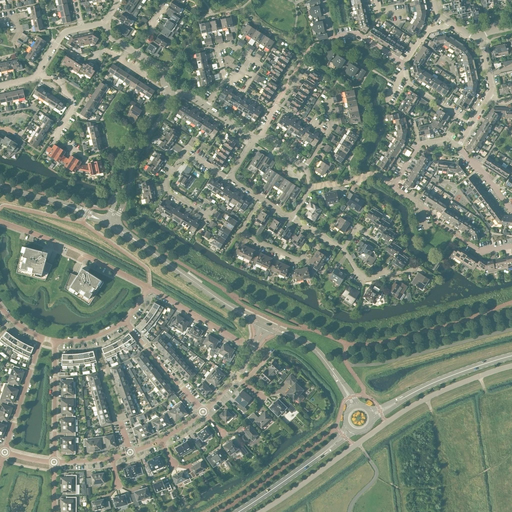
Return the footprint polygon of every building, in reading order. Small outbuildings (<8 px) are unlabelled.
[(144,4),(141,3),(136,0),(130,0),(130,1),(128,0),(129,0),(127,3),(137,9),(139,5),(142,7),(144,4)] [(466,6),(465,2),(464,2),(461,0),(450,0),(451,3),(452,2),(453,5),(452,5),(453,9),(456,9),(456,8),(466,6)] [(167,11),(179,18),(180,16),(178,14),(182,7),(173,2),(172,2),(168,8),(169,8),(167,11)] [(140,11),(137,9),(127,3),(128,4),(126,7),(125,6),(124,6),(125,6),(123,9),(126,11),(133,15),(135,12),(138,13),(140,11)] [(309,13),(320,11),(319,6),(318,6),(318,5),(319,5),(320,4),(310,6),(310,8),(309,11),(309,13)] [(470,7),(470,6),(470,5),(466,6),(456,8),(456,9),(457,13),(458,13),(458,15),(457,15),(458,18),(461,17),(461,19),(464,18),(465,18),(466,18),(466,17),(467,17),(467,18),(467,17),(468,17),(468,15),(471,14),(470,7)] [(31,14),(41,12),(40,10),(39,8),(38,6),(30,7),(31,14)] [(471,14),(472,17),(473,16),(474,20),(477,19),(476,18),(479,18),(482,18),(482,15),(483,15),(482,11),(482,10),(482,9),(481,9),(481,8),(478,8),(475,6),(474,6),(470,6),(470,7),(471,14)] [(416,16),(425,17),(425,13),(427,13),(427,9),(416,12),(417,14),(416,16)] [(137,18),(133,15),(126,11),(124,13),(123,12),(123,13),(121,16),(122,17),(120,19),(119,19),(126,24),(126,23),(129,25),(133,19),(135,20),(137,18)] [(182,20),(179,18),(167,11),(165,14),(172,18),(170,21),(169,21),(178,27),(180,28),(182,26),(180,24),(182,20)] [(320,11),(309,13),(310,15),(312,17),(313,20),(325,18),(324,17),(324,16),(320,17),(320,16),(321,16),(320,11)] [(424,22),(425,17),(416,16),(416,18),(414,20),(424,26),(425,23),(424,22)] [(169,21),(170,21),(163,17),(161,20),(168,24),(166,27),(174,33),(177,35),(178,32),(176,31),(178,27),(169,21)] [(323,26),(323,24),(322,22),(321,22),(321,21),(323,20),(324,20),(325,19),(325,18),(313,20),(313,24),(312,27),(313,29),(323,26)] [(421,30),(424,26),(414,20),(412,24),(421,30)] [(123,26),(119,33),(131,40),(133,38),(130,36),(135,29),(129,25),(126,23),(126,24),(124,26),(123,26)] [(160,33),(161,34),(161,33),(172,41),(174,38),(172,37),(174,33),(166,27),(161,24),(159,23),(157,26),(162,29),(160,33)] [(246,35),(251,27),(249,25),(249,24),(247,23),(245,27),(243,26),(242,26),(241,28),(241,29),(243,30),(241,32),(246,35)] [(43,24),(34,26),(35,32),(44,30),(43,27),(44,25),(43,24)] [(369,24),(358,27),(359,28),(360,28),(360,30),(365,33),(370,26),(369,24)] [(418,35),(421,30),(412,24),(407,32),(412,35),(414,33),(418,35)] [(316,35),(326,33),(325,32),(324,32),(323,31),(324,31),(323,26),(313,29),(313,31),(315,33),(316,35)] [(373,38),(378,30),(374,28),(375,27),(374,26),(368,35),(373,38)] [(250,38),(256,29),(255,28),(254,29),(251,27),(246,35),(250,38)] [(255,41),(260,33),(258,31),(258,30),(256,29),(250,38),(255,41)] [(377,41),(383,32),(382,31),(381,32),(378,30),(373,38),(377,41)] [(91,33),(87,34),(90,44),(94,43),(95,44),(100,36),(94,32),(91,33)] [(382,44),(387,36),(383,34),(384,33),(383,32),(377,41),(382,44)] [(155,42),(155,43),(161,47),(164,48),(168,42),(170,44),(172,41),(161,33),(161,34),(160,33),(161,34),(159,37),(158,36),(154,42),(155,42)] [(260,44),(266,35),(264,34),(263,35),(260,33),(255,41),(260,44)] [(78,36),(80,46),(90,44),(87,34),(78,36)] [(445,45),(450,36),(448,35),(447,37),(446,36),(445,34),(443,35),(443,36),(440,36),(441,44),(443,43),(445,44),(445,45)] [(264,47),(270,39),(267,37),(267,36),(266,35),(260,44),(264,47)] [(78,36),(72,37),(67,44),(75,49),(75,48),(80,46),(78,36)] [(386,47),(392,38),(391,37),(390,38),(387,36),(382,44),(386,47)] [(440,44),(441,44),(440,36),(436,37),(436,36),(434,37),(434,39),(434,40),(432,38),(430,41),(438,46),(440,44)] [(449,48),(455,39),(450,36),(445,45),(445,44),(444,45),(449,48)] [(35,42),(43,48),(44,46),(44,44),(46,42),(39,37),(35,42)] [(391,50),(396,42),(392,40),(393,39),(392,38),(386,47),(391,50)] [(270,39),(264,47),(269,50),(275,41),(273,40),(272,41),(270,39)] [(453,51),(459,42),(455,39),(449,48),(453,51)] [(161,47),(155,43),(155,42),(154,42),(153,41),(151,44),(150,43),(146,50),(158,58),(159,55),(157,54),(161,47)] [(439,46),(438,46),(430,41),(427,46),(436,51),(439,46)] [(42,49),(43,48),(35,42),(32,48),(39,52),(40,50),(42,49)] [(395,53),(401,44),(400,43),(399,44),(396,42),(391,50),(395,53)] [(458,54),(464,45),(459,42),(453,51),(458,54)] [(400,56),(405,48),(402,46),(402,45),(401,44),(395,53),(400,56)] [(509,47),(507,47),(506,44),(499,46),(501,55),(511,53),(510,51),(509,47)] [(427,56),(430,51),(421,45),(418,50),(427,56)] [(461,57),(468,53),(465,49),(467,47),(464,45),(458,54),(460,56),(461,57)] [(495,57),(501,55),(499,46),(492,47),(493,50),(491,51),(493,60),(496,60),(495,57)] [(38,54),(39,52),(32,48),(28,53),(36,58),(37,57),(38,54)] [(335,52),(331,49),(330,52),(328,51),(329,50),(329,49),(328,48),(325,53),(328,55),(327,57),(328,60),(330,61),(336,53),(335,53),(335,52)] [(282,54),(291,60),(292,58),(291,58),(293,54),(285,49),(282,54)] [(424,60),(427,56),(418,50),(416,54),(424,60)] [(36,59),(36,58),(28,53),(25,58),(32,63),(34,61),(36,59)] [(335,67),(341,58),(336,55),(336,54),(336,53),(330,61),(332,63),(333,66),(335,67)] [(463,61),(473,59),(473,56),(470,56),(468,53),(461,57),(462,59),(463,61)] [(70,68),(75,60),(72,57),(67,54),(62,62),(65,63),(64,64),(70,68)] [(290,61),(291,60),(282,54),(279,58),(287,63),(289,60),(290,61)] [(421,65),(424,60),(416,54),(413,59),(421,64),(421,65)] [(198,65),(207,63),(206,60),(207,60),(210,59),(210,57),(197,60),(198,65)] [(285,67),(287,63),(279,58),(276,63),(285,69),(286,67),(285,67)] [(341,58),(335,67),(337,68),(340,68),(342,70),(350,59),(349,58),(348,58),(345,62),(344,61),(345,60),(341,58)] [(348,75),(354,66),(350,64),(349,64),(351,60),(350,59),(342,70),(345,71),(346,74),(348,75)] [(411,64),(411,66),(412,66),(413,70),(420,68),(421,68),(421,66),(421,65),(421,64),(413,59),(411,61),(413,63),(412,63),(411,64)] [(12,61),(13,69),(23,67),(20,61),(18,62),(18,60),(12,61)] [(85,62),(85,61),(83,64),(78,61),(75,60),(70,68),(75,71),(76,70),(78,72),(77,73),(78,73),(79,71),(83,64),(85,62)] [(85,74),(92,63),(89,61),(87,63),(85,62),(83,64),(79,71),(78,73),(80,74),(85,74)] [(92,63),(85,74),(90,78),(96,69),(93,67),(95,65),(92,63)] [(284,70),(285,69),(276,63),(273,67),(281,72),(283,69),(284,70)] [(113,75),(118,68),(113,64),(108,71),(113,75)] [(355,78),(361,69),(360,69),(359,69),(359,70),(358,70),(358,69),(354,66),(348,75),(350,76),(353,76),(355,78)] [(200,76),(209,74),(209,71),(213,70),(212,67),(199,70),(200,76)] [(279,76),(281,72),(273,67),(270,72),(280,78),(280,76),(279,76)] [(118,78),(123,71),(118,68),(113,75),(118,78)] [(421,68),(420,68),(413,70),(413,73),(413,75),(415,75),(416,76),(415,77),(417,79),(422,71),(423,70),(422,69),(421,68)] [(361,69),(355,78),(357,79),(361,79),(366,72),(361,69)] [(422,82),(427,73),(423,70),(422,71),(417,79),(422,82)] [(124,81),(128,74),(123,71),(118,78),(124,81)] [(305,73),(317,81),(320,76),(311,71),(309,74),(308,74),(309,73),(306,71),(305,73)] [(279,79),(280,78),(270,72),(267,76),(275,82),(277,78),(279,79)] [(314,85),(317,81),(305,73),(303,75),(306,77),(307,76),(308,77),(306,80),(314,85)] [(426,85),(432,76),(427,73),(422,82),(426,85)] [(129,85),(134,78),(128,74),(124,81),(129,85)] [(431,88),(436,79),(432,76),(426,85),(431,88)] [(134,88),(139,81),(134,78),(129,85),(134,88)] [(212,81),(215,80),(214,78),(199,81),(200,87),(202,86),(212,84),(211,82),(212,82),(212,81)] [(435,91),(441,82),(436,79),(431,88),(435,91)] [(266,85),(276,91),(278,89),(276,88),(278,85),(270,80),(269,82),(268,82),(266,84),(266,85)] [(311,90),(314,85),(306,80),(303,83),(303,82),(300,80),(299,82),(311,90)] [(467,87),(476,88),(476,84),(479,83),(478,80),(467,82),(468,85),(467,87)] [(139,92),(144,85),(139,81),(134,88),(139,92)] [(97,88),(104,92),(108,87),(101,82),(97,88)] [(308,94),(311,90),(299,82),(298,84),(300,86),(301,85),(302,86),(300,89),(308,94)] [(440,94),(446,85),(441,82),(435,91),(440,94)] [(500,95),(509,93),(507,84),(501,85),(502,88),(499,89),(500,95)] [(145,95),(149,88),(144,85),(139,92),(145,95)] [(275,93),(276,91),(266,85),(267,85),(264,90),(272,95),(274,92),(275,93)] [(446,85),(440,94),(444,97),(450,88),(446,85)] [(39,97),(44,90),(38,87),(33,94),(39,97)] [(224,100),(231,89),(229,87),(227,90),(226,90),(225,89),(219,97),(224,100)] [(476,88),(467,87),(466,87),(465,87),(464,88),(464,89),(464,90),(466,91),(475,97),(477,94),(475,93),(476,88)] [(101,98),(104,92),(97,88),(94,93),(101,98)] [(149,88),(145,95),(150,98),(155,91),(149,88)] [(228,103),(234,95),(232,94),(232,93),(231,93),(233,90),(231,89),(224,100),(228,103)] [(305,99),(308,94),(300,89),(298,92),(297,92),(297,91),(294,89),(293,91),(305,99)] [(44,101),(49,94),(44,90),(39,97),(44,101)] [(271,97),(272,95),(264,90),(261,94),(270,100),(272,98),(271,97)] [(302,104),(305,99),(293,91),(292,93),(295,95),(295,94),(296,95),(294,98),(302,104)] [(398,110),(407,115),(417,100),(427,107),(429,103),(410,91),(398,110)] [(475,97),(466,91),(463,95),(472,101),(475,97)] [(98,103),(101,98),(94,93),(90,98),(98,103)] [(233,106),(240,94),(238,93),(236,96),(235,96),(234,95),(228,103),(233,106)] [(49,104),(54,97),(49,94),(44,101),(49,104)] [(243,101),(241,100),(241,99),(240,99),(242,96),(240,94),(233,106),(237,109),(243,101)] [(269,102),(270,100),(261,94),(258,99),(266,104),(268,101),(269,102)] [(469,106),(472,101),(463,95),(460,100),(469,106)] [(55,108),(59,100),(54,97),(49,104),(55,108)] [(242,112),(247,104),(245,102),(247,99),(245,97),(243,101),(237,109),(242,112)] [(94,108),(98,103),(90,98),(87,104),(94,108)] [(299,108),(302,104),(294,98),(292,101),(291,101),(291,100),(288,98),(287,100),(299,108)] [(469,106),(460,100),(458,99),(455,103),(466,110),(469,106)] [(59,100),(55,108),(60,111),(59,112),(62,115),(66,108),(63,106),(65,104),(59,100)] [(296,113),(299,108),(287,100),(286,102),(289,104),(289,103),(290,104),(288,107),(296,113)] [(135,121),(142,111),(138,109),(140,107),(131,101),(130,104),(133,106),(127,115),(135,121)] [(246,115),(254,103),(252,102),(250,105),(249,105),(247,104),(242,112),(246,115)] [(256,110),(256,109),(254,108),(255,108),(254,108),(256,105),(254,103),(246,115),(251,118),(256,110)] [(91,113),(94,108),(87,104),(84,109),(91,113)] [(187,109),(189,106),(187,104),(185,107),(184,107),(182,106),(177,114),(182,117),(187,109)] [(256,110),(251,118),(256,121),(261,113),(259,111),(261,108),(258,106),(256,109),(256,110)] [(185,122),(194,108),(192,107),(190,110),(189,110),(187,109),(182,117),(180,119),(185,122)] [(196,115),(194,114),(194,113),(196,110),(194,108),(185,122),(186,120),(191,123),(196,115)] [(87,119),(91,113),(84,109),(80,114),(87,119)] [(438,115),(447,121),(450,116),(446,114),(447,112),(442,109),(438,115)] [(495,113),(491,110),(488,115),(496,120),(497,121),(500,116),(495,113)] [(195,126),(201,118),(199,116),(198,116),(200,113),(198,111),(196,115),(191,123),(195,126)] [(288,118),(290,115),(288,113),(286,116),(285,116),(283,115),(278,123),(283,126),(288,118)] [(403,118),(402,116),(399,116),(400,117),(399,118),(398,113),(387,116),(389,122),(395,120),(403,118)] [(43,122),(50,127),(53,121),(44,115),(41,121),(43,122)] [(444,126),(447,121),(438,115),(435,120),(444,126)] [(493,123),(496,120),(488,115),(485,120),(494,125),(494,124),(493,123)] [(200,129),(207,117),(205,116),(203,119),(202,119),(201,118),(195,126),(200,129)] [(287,129),(294,118),(292,116),(290,119),(288,118),(283,126),(287,129)] [(204,131),(210,123),(208,122),(207,122),(209,119),(207,117),(200,129),(204,131)] [(297,124),(295,123),(295,122),(294,122),(296,119),(294,118),(287,129),(286,130),(286,132),(287,133),(288,134),(290,134),(291,133),(297,124)] [(296,135),(301,127),(300,126),(300,125),(299,125),(301,122),(299,120),(297,124),(291,133),(292,132),(296,135)] [(442,129),(444,126),(435,120),(433,122),(432,123),(436,130),(440,127),(442,129)] [(493,126),(494,125),(485,120),(482,124),(490,129),(492,126),(493,126)] [(47,132),(50,127),(43,122),(39,127),(47,132)] [(209,134),(216,123),(214,122),(212,125),(212,124),(211,125),(210,123),(204,131),(209,134)] [(89,127),(90,133),(100,131),(99,130),(98,128),(97,125),(95,126),(95,123),(86,123),(87,128),(89,127)] [(216,123),(209,134),(214,138),(215,136),(216,135),(215,135),(219,130),(217,128),(216,127),(218,124),(216,123)] [(433,132),(436,130),(432,123),(430,124),(428,125),(430,135),(433,134),(433,132)] [(488,133),(490,129),(482,124),(479,129),(488,134),(489,133),(488,133)] [(299,140),(308,126),(306,125),(304,128),(303,128),(301,127),(296,135),(295,137),(299,140)] [(305,141),(310,133),(309,131),(308,131),(310,128),(308,126),(299,140),(301,138),(305,141)] [(43,137),(47,132),(39,127),(36,132),(43,137)] [(163,136),(174,143),(176,140),(174,139),(176,137),(177,137),(178,134),(175,132),(176,131),(173,129),(172,129),(169,127),(165,132),(167,133),(165,137),(163,135),(163,136)] [(397,135),(405,136),(406,132),(408,132),(407,128),(397,131),(397,133),(397,135)] [(487,136),(488,134),(479,129),(476,133),(484,138),(486,135),(487,136)] [(310,144),(317,132),(315,131),(313,134),(312,134),(310,133),(305,141),(310,144)] [(347,136),(355,141),(357,138),(358,139),(359,137),(350,131),(347,136)] [(40,142),(43,137),(36,132),(33,138),(40,142)] [(317,132),(310,144),(314,147),(320,139),(317,137),(318,137),(317,137),(319,134),(317,132)] [(482,142),(484,138),(476,133),(473,138),(482,143),(483,142),(482,142)] [(405,141),(405,136),(397,135),(397,137),(395,139),(404,145),(406,142),(405,141)] [(6,149),(11,140),(10,139),(11,138),(11,137),(9,136),(8,136),(7,138),(5,136),(3,139),(1,143),(3,144),(3,145),(3,146),(4,146),(4,145),(7,147),(6,148),(5,149),(6,149)] [(172,146),(174,143),(163,136),(160,140),(161,142),(159,145),(161,147),(161,148),(164,150),(165,148),(168,150),(170,148),(169,147),(171,145),(172,146)] [(226,141),(238,149),(239,146),(236,145),(235,145),(237,141),(229,136),(226,141)] [(353,144),(355,141),(347,136),(344,140),(353,146),(354,144),(353,144)] [(36,148),(40,142),(33,138),(29,143),(36,148)] [(481,145),(482,143),(473,138),(470,142),(478,147),(480,144),(481,145)] [(401,149),(404,145),(395,139),(392,143),(401,149)] [(17,144),(15,143),(16,141),(14,140),(13,141),(11,140),(6,149),(6,150),(7,149),(6,148),(7,147),(10,149),(9,151),(12,153),(13,151),(15,152),(16,152),(18,149),(18,148),(16,147),(17,144)] [(352,148),(353,146),(344,140),(341,145),(349,150),(351,147),(352,148)] [(237,150),(238,149),(226,141),(223,145),(231,151),(233,148),(234,148),(234,149),(237,150)] [(475,152),(478,147),(470,142),(465,150),(470,153),(472,150),(475,152)] [(102,143),(93,145),(94,151),(102,150),(102,147),(102,145),(102,143)] [(399,154),(401,149),(392,143),(390,148),(399,154)] [(54,159),(60,149),(54,145),(52,149),(49,147),(45,153),(54,159)] [(229,154),(231,151),(223,145),(220,150),(232,158),(233,155),(230,154),(229,154)] [(347,153),(349,150),(341,145),(338,149),(347,155),(348,153),(347,153)] [(396,158),(399,154),(390,148),(387,153),(396,158)] [(62,164),(66,158),(63,156),(65,152),(60,149),(54,159),(62,164)] [(346,157),(347,155),(338,149),(335,154),(343,159),(345,156),(346,157)] [(231,159),(232,158),(220,150),(217,154),(225,160),(227,156),(228,157),(231,159)] [(150,161),(161,168),(163,165),(161,164),(163,161),(164,162),(165,159),(162,157),(163,156),(160,154),(159,154),(155,152),(152,157),(154,158),(152,162),(150,160),(150,161)] [(259,168),(265,158),(263,157),(264,156),(258,152),(256,155),(257,155),(254,160),(253,159),(250,164),(256,167),(259,168)] [(393,163),(396,158),(387,153),(384,157),(393,163)] [(427,165),(430,161),(427,159),(428,156),(423,153),(419,160),(427,165)] [(223,163),(225,160),(217,154),(214,159),(226,167),(227,165),(224,163),(223,163)] [(342,162),(343,159),(335,154),(332,158),(341,164),(343,162),(342,162)] [(70,169),(76,159),(71,156),(68,159),(66,158),(62,164),(70,169)] [(487,168),(492,160),(489,158),(489,157),(488,156),(482,165),(487,168)] [(270,170),(272,167),(273,164),(271,162),(272,161),(266,157),(265,158),(259,168),(261,170),(261,171),(265,174),(268,169),(270,170)] [(390,167),(393,163),(384,157),(381,162),(390,167)] [(83,174),(84,167),(79,166),(78,166),(79,165),(80,165),(81,162),(76,159),(70,169),(75,172),(83,174)] [(225,168),(226,167),(214,159),(211,164),(219,169),(221,165),(222,166),(222,167),(225,168)] [(379,160),(376,165),(378,166),(387,172),(390,167),(381,162),(379,160)] [(424,169),(427,165),(419,160),(416,165),(425,171),(426,170),(424,169)] [(459,166),(462,165),(459,160),(454,163),(453,173),(457,173),(459,177),(464,173),(462,170),(459,166)] [(491,171),(497,162),(496,161),(495,162),(492,160),(487,168),(491,171)] [(106,172),(105,165),(101,165),(100,161),(94,162),(96,174),(106,172)] [(159,171),(161,168),(150,161),(147,165),(148,167),(146,170),(148,172),(148,173),(151,175),(152,173),(155,175),(157,173),(156,172),(157,170),(159,171)] [(90,176),(96,174),(94,162),(88,164),(88,167),(89,167),(89,168),(88,168),(84,167),(83,174),(90,175),(90,176)] [(327,165),(322,162),(318,168),(318,167),(315,171),(322,176),(326,169),(330,172),(334,166),(329,162),(327,165)] [(496,174),(501,166),(498,164),(498,163),(497,162),(491,171),(496,174)] [(424,172),(425,171),(416,165),(413,169),(421,174),(423,171),(424,172)] [(500,177),(506,168),(505,167),(504,168),(501,166),(496,174),(500,177)] [(506,168),(500,177),(505,180),(510,172),(507,170),(507,169),(506,168)] [(274,172),(270,170),(268,169),(265,174),(262,178),(267,181),(268,180),(269,181),(268,183),(267,183),(263,188),(266,190),(275,175),(273,174),(274,172)] [(419,178),(421,174),(413,169),(410,174),(419,180),(420,178),(419,178)] [(188,175),(182,171),(180,174),(182,176),(181,178),(180,178),(177,181),(180,183),(179,184),(186,189),(189,184),(188,183),(190,181),(192,182),(194,178),(188,174),(188,175)] [(418,181),(419,180),(410,174),(407,178),(415,184),(417,180),(418,181)] [(278,188),(284,179),(279,176),(278,177),(275,175),(266,190),(269,192),(272,186),(273,184),(274,185),(278,188)] [(467,186),(476,179),(472,175),(465,181),(467,184),(466,185),(467,186)] [(217,183),(219,179),(217,178),(215,181),(214,181),(212,180),(210,179),(207,184),(209,185),(207,188),(211,190),(211,191),(211,192),(217,182),(217,183)] [(402,186),(407,189),(409,186),(412,188),(413,188),(414,188),(416,185),(415,184),(407,178),(402,186)] [(282,200),(291,186),(289,184),(290,183),(284,179),(278,188),(283,192),(284,191),(285,192),(284,194),(283,193),(279,199),(282,200)] [(471,189),(479,184),(476,179),(467,186),(468,187),(469,186),(471,189)] [(142,194),(154,191),(154,188),(152,188),(151,185),(152,185),(152,182),(148,183),(148,181),(144,182),(144,183),(139,184),(140,189),(143,189),(144,193),(142,194)] [(222,186),(224,182),(222,181),(220,184),(219,183),(219,184),(217,183),(217,182),(211,192),(215,195),(222,185),(222,186)] [(221,196),(228,185),(226,184),(224,187),(224,186),(223,187),(222,186),(222,185),(215,195),(216,194),(221,196)] [(474,194),(482,188),(479,184),(471,189),(474,193),(473,193),(474,194)] [(225,199),(231,191),(229,190),(228,189),(230,186),(228,185),(221,196),(225,199)] [(291,186),(282,200),(285,202),(288,197),(288,196),(289,194),(290,195),(290,196),(295,199),(300,190),(295,186),(294,188),(291,186)] [(478,198),(485,192),(482,188),(474,194),(474,196),(475,195),(478,198)] [(230,202),(237,191),(235,189),(233,193),(233,192),(233,193),(231,191),(225,199),(230,202)] [(424,202),(429,194),(425,192),(426,191),(425,190),(419,199),(424,202)] [(154,191),(142,194),(143,200),(145,199),(146,204),(148,203),(149,204),(152,203),(152,201),(156,201),(155,197),(154,198),(154,195),(155,195),(154,191)] [(240,197),(239,197),(238,196),(237,195),(239,192),(237,191),(230,202),(234,205),(240,197)] [(327,205),(338,203),(336,192),(324,194),(327,205)] [(480,203),(489,197),(485,192),(478,198),(480,201),(479,202),(480,203)] [(244,200),(242,199),(242,198),(244,195),(242,194),(239,197),(240,197),(234,205),(239,208),(244,200)] [(358,211),(364,202),(357,198),(358,197),(354,194),(347,204),(358,211)] [(428,205),(434,196),(433,196),(432,196),(429,194),(424,202),(428,205)] [(433,208),(438,200),(434,198),(435,197),(434,196),(428,205),(433,208)] [(244,200),(239,208),(244,211),(249,203),(247,202),(246,201),(249,198),(246,197),(244,200)] [(484,207),(492,201),(489,197),(480,203),(481,204),(482,203),(484,207)] [(160,206),(157,209),(162,212),(169,201),(167,200),(165,203),(165,202),(164,202),(163,201),(162,202),(160,201),(158,205),(160,206)] [(437,211),(443,202),(442,201),(441,202),(438,200),(433,208),(437,211)] [(167,215),(172,207),(170,206),(169,205),(171,202),(169,201),(162,212),(167,215)] [(487,212),(495,205),(492,201),(484,207),(487,210),(486,211),(487,212)] [(445,209),(447,206),(444,204),(444,203),(443,202),(437,211),(442,214),(445,209)] [(314,221),(321,210),(310,203),(308,207),(310,208),(306,216),(314,221)] [(167,215),(166,217),(170,219),(171,218),(178,207),(176,205),(174,208),(172,207),(167,215)] [(491,215),(498,209),(495,205),(487,212),(487,213),(488,212),(491,215)] [(176,221),(181,213),(179,212),(179,211),(180,208),(178,207),(171,218),(176,221)] [(381,216),(382,215),(377,212),(378,210),(373,207),(366,217),(370,220),(369,221),(374,225),(375,225),(380,216),(381,216)] [(448,211),(445,209),(442,214),(440,217),(444,220),(450,211),(449,210),(448,211)] [(494,220),(502,214),(498,209),(491,215),(493,218),(492,219),(493,220),(494,220)] [(180,224),(188,213),(185,211),(183,214),(181,213),(176,221),(180,224)] [(264,228),(269,221),(265,219),(268,215),(262,211),(255,220),(262,224),(260,226),(264,228)] [(449,223),(454,215),(451,212),(451,211),(450,211),(444,220),(449,223)] [(185,227),(190,219),(188,218),(188,217),(190,214),(188,213),(180,224),(185,227)] [(502,225),(503,215),(502,214),(494,220),(498,224),(502,225)] [(453,226),(459,216),(458,216),(458,217),(454,215),(449,223),(453,226)] [(226,221),(234,226),(236,223),(237,224),(238,222),(229,216),(226,221)] [(386,220),(381,216),(380,216),(375,225),(374,225),(373,227),(377,229),(376,231),(382,235),(387,227),(388,227),(389,224),(385,221),(386,220)] [(458,229),(463,220),(460,218),(461,217),(459,216),(453,226),(458,229)] [(189,230),(197,218),(195,217),(193,220),(192,220),(190,219),(185,227),(189,230)] [(345,220),(340,217),(334,227),(339,229),(338,230),(343,233),(350,223),(345,220)] [(197,218),(189,230),(194,233),(199,225),(197,223),(196,223),(199,219),(197,218)] [(277,236),(281,229),(277,227),(280,223),(274,219),(268,228),(274,232),(273,234),(277,236)] [(463,232),(468,222),(467,221),(467,223),(463,220),(458,229),(463,232)] [(232,229),(234,226),(226,221),(223,226),(232,232),(233,230),(232,229)] [(467,235),(472,226),(469,224),(470,223),(468,222),(463,232),(467,235)] [(231,233),(232,232),(223,226),(220,230),(228,235),(230,232),(231,233)] [(479,229),(477,229),(472,226),(467,235),(469,236),(478,233),(479,233),(480,233),(479,229)] [(392,230),(388,227),(387,227),(382,235),(380,237),(384,240),(383,242),(389,245),(392,240),(396,235),(391,232),(392,230)] [(281,229),(277,236),(280,239),(281,237),(287,241),(293,232),(287,228),(285,232),(281,229)] [(226,238),(228,235),(220,230),(217,235),(226,241),(227,239),(226,238)] [(480,233),(479,233),(478,233),(469,236),(470,241),(479,239),(480,238),(481,238),(480,233)] [(294,235),(290,242),(293,245),(294,243),(301,247),(306,238),(300,234),(298,238),(294,235)] [(225,242),(226,241),(217,235),(214,239),(222,245),(224,242),(225,242)] [(220,247),(222,245),(214,239),(211,244),(220,250),(221,248),(220,247)] [(397,244),(392,240),(389,245),(385,251),(389,254),(388,255),(394,259),(397,253),(398,254),(401,248),(396,245),(397,244)] [(370,251),(372,247),(367,244),(367,245),(360,241),(358,244),(361,246),(360,248),(359,248),(357,251),(359,255),(361,254),(362,253),(365,255),(368,250),(370,251)] [(244,258),(248,248),(243,245),(240,250),(237,249),(234,255),(237,257),(238,255),(244,258)] [(43,252),(42,252),(26,247),(24,253),(23,257),(24,257),(21,267),(27,268),(26,270),(32,272),(32,273),(36,274),(36,273),(42,275),(46,258),(47,257),(48,253),(43,252)] [(252,263),(255,257),(252,256),(255,251),(248,248),(244,258),(250,260),(249,262),(252,263)] [(459,249),(457,251),(455,249),(451,256),(462,263),(467,255),(468,253),(462,250),(462,251),(459,249)] [(372,252),(370,251),(368,250),(365,255),(363,259),(366,261),(365,262),(370,266),(373,262),(371,261),(373,258),(374,258),(376,257),(374,251),(372,252)] [(314,256),(323,262),(326,257),(328,258),(330,255),(324,251),(322,254),(317,251),(314,256)] [(256,258),(255,257),(252,263),(255,265),(255,263),(261,266),(266,256),(260,253),(258,257),(257,256),(256,258)] [(402,256),(398,254),(397,253),(394,259),(390,264),(396,267),(397,266),(401,268),(408,258),(403,254),(402,256)] [(475,261),(476,259),(471,255),(470,256),(467,255),(468,253),(467,255),(462,263),(470,268),(474,261),(475,261)] [(269,272),(272,265),(270,264),(272,259),(266,256),(261,266),(267,269),(266,270),(269,272)] [(319,267),(323,262),(314,256),(310,262),(315,265),(312,269),(315,273),(317,270),(319,271),(321,268),(319,267)] [(475,261),(474,261),(470,268),(473,270),(475,268),(480,271),(481,270),(484,270),(486,262),(481,258),(478,263),(475,261),(476,259),(475,261)] [(502,258),(496,260),(496,262),(498,271),(508,269),(505,259),(502,260),(502,258)] [(496,262),(493,263),(492,260),(486,262),(484,270),(488,271),(488,273),(498,271),(496,262)] [(278,274),(283,264),(277,261),(275,266),(272,265),(269,272),(272,273),(273,271),(278,274)] [(283,264),(278,274),(284,277),(283,279),(287,280),(290,273),(287,272),(289,267),(283,264)] [(101,280),(88,272),(87,271),(86,271),(83,268),(82,268),(80,272),(79,273),(70,287),(75,291),(78,293),(79,292),(84,296),(85,294),(90,297),(95,289),(96,289),(98,286),(101,280)] [(315,273),(312,269),(311,270),(308,271),(307,268),(301,269),(303,280),(309,278),(312,277),(312,276),(313,275),(315,273)] [(425,286),(429,279),(425,277),(428,273),(420,268),(417,272),(418,273),(412,283),(420,289),(423,285),(425,286)] [(297,281),(303,280),(301,269),(294,270),(295,274),(292,275),(293,282),(297,281)] [(339,285),(346,275),(344,274),(336,269),(332,274),(330,277),(334,279),(334,278),(337,280),(335,283),(339,285)] [(407,286),(401,283),(399,286),(394,283),(389,290),(397,295),(395,297),(399,300),(403,294),(402,293),(407,286)] [(349,285),(343,294),(347,297),(346,299),(352,303),(353,301),(354,300),(356,301),(359,297),(357,296),(359,293),(359,292),(358,293),(352,289),(353,288),(349,285)] [(373,288),(371,286),(369,289),(366,294),(364,296),(366,297),(364,299),(366,300),(366,301),(370,303),(372,304),(373,302),(374,303),(376,300),(376,301),(379,295),(381,293),(378,291),(373,288)] [(152,307),(162,314),(165,308),(154,303),(152,307)] [(159,318),(162,314),(152,307),(149,312),(159,318)] [(155,323),(159,318),(149,312),(146,316),(155,323)] [(177,328),(182,319),(181,318),(181,317),(179,316),(178,316),(177,315),(174,320),(172,318),(167,325),(171,328),(173,326),(177,328)] [(152,328),(155,323),(146,316),(143,320),(152,328)] [(184,335),(185,333),(188,328),(186,326),(187,324),(188,322),(186,321),(185,321),(182,319),(183,319),(182,319),(177,328),(181,331),(180,333),(184,335)] [(152,328),(143,320),(139,324),(148,332),(147,330),(150,326),(152,328)] [(144,336),(148,332),(139,324),(135,327),(144,336)] [(188,328),(185,333),(190,336),(192,334),(198,337),(202,331),(201,331),(201,330),(199,328),(198,329),(193,326),(192,329),(189,327),(188,328)] [(0,342),(3,345),(10,335),(8,334),(6,332),(0,338),(0,342)] [(131,344),(135,341),(129,333),(126,335),(125,336),(132,346),(131,344)] [(8,346),(14,338),(12,337),(10,335),(3,345),(4,343),(8,346)] [(208,346),(213,338),(212,337),(212,336),(211,335),(210,335),(209,335),(208,335),(205,340),(202,338),(198,344),(201,347),(203,344),(208,346)] [(127,349),(132,346),(125,336),(122,338),(121,339),(120,339),(127,349)] [(157,347),(163,341),(159,337),(158,337),(153,342),(153,343),(157,347)] [(12,351),(18,341),(18,340),(18,341),(17,339),(14,338),(8,346),(13,349),(12,351)] [(215,353),(218,348),(215,346),(218,341),(217,340),(217,339),(216,338),(215,338),(214,338),(213,338),(208,346),(211,348),(210,351),(209,355),(213,357),(215,353)] [(126,349),(127,349),(120,339),(118,341),(116,342),(121,351),(125,348),(126,349)] [(17,354),(23,343),(21,342),(18,341),(12,351),(17,354)] [(160,350),(166,344),(163,341),(157,347),(160,350)] [(116,353),(121,351),(116,342),(113,343),(112,344),(111,344),(117,355),(116,353)] [(22,356),(27,345),(26,345),(26,344),(23,343),(17,354),(22,356)] [(111,357),(117,355),(111,344),(109,345),(109,346),(107,346),(111,357)] [(163,354),(170,348),(166,344),(160,350),(163,354)] [(224,356),(229,347),(228,347),(228,345),(227,345),(226,344),(225,345),(224,344),(220,349),(218,348),(215,353),(217,355),(219,353),(224,356)] [(27,345),(22,356),(28,359),(32,347),(30,347),(27,345)] [(106,360),(111,357),(107,346),(104,347),(104,348),(102,348),(106,360)] [(163,354),(167,358),(173,352),(175,350),(171,347),(170,348),(163,354)] [(229,347),(224,356),(229,359),(227,361),(230,362),(233,357),(231,355),(234,350),(233,350),(233,349),(232,348),(232,347),(231,347),(229,348),(229,347)] [(90,364),(96,362),(93,351),(90,352),(88,352),(90,364)] [(170,361),(177,355),(173,352),(167,358),(170,361)] [(138,362),(145,357),(141,353),(140,353),(135,357),(135,358),(138,362)] [(174,365),(180,359),(177,355),(170,361),(174,365)] [(141,366),(148,361),(145,357),(138,362),(141,366)] [(177,369),(184,363),(180,359),(174,365),(177,369)] [(143,371),(151,365),(148,361),(141,366),(144,370),(143,371)] [(177,369),(181,372),(189,364),(185,361),(184,363),(177,369)] [(275,374),(276,374),(282,368),(274,361),(268,367),(270,369),(275,373),(275,374)] [(189,364),(181,372),(184,376),(192,368),(189,364)] [(146,375),(154,369),(151,365),(143,371),(146,375)] [(220,380),(222,378),(225,375),(223,374),(220,372),(222,370),(215,365),(210,372),(220,381),(220,380)] [(10,375),(21,378),(21,377),(22,377),(23,374),(22,374),(23,372),(18,371),(19,368),(13,366),(12,369),(10,375)] [(114,374),(122,371),(120,366),(119,366),(112,368),(112,369),(114,374)] [(184,376),(188,380),(188,379),(189,380),(194,375),(194,374),(196,372),(192,368),(184,376)] [(149,379),(157,373),(154,369),(146,375),(146,376),(148,374),(150,378),(149,379)] [(273,376),(275,374),(275,373),(270,369),(267,372),(266,370),(260,376),(264,380),(263,381),(266,384),(267,383),(273,377),(273,376)] [(210,372),(204,380),(210,385),(212,383),(214,385),(216,386),(218,383),(220,381),(210,372)] [(88,382),(98,379),(97,374),(96,374),(96,373),(89,375),(89,376),(88,376),(90,381),(88,382)] [(152,383),(161,376),(157,373),(149,379),(152,383)] [(301,385),(295,380),(295,379),(291,374),(285,380),(290,385),(291,383),(293,385),(286,393),(294,400),(295,399),(299,403),(304,398),(300,394),(303,390),(299,387),(301,385)] [(20,379),(21,378),(10,375),(8,381),(7,384),(4,383),(13,386),(14,383),(16,384),(18,385),(19,382),(20,379)] [(117,384),(128,380),(126,375),(115,379),(117,384)] [(155,387),(164,380),(161,376),(152,383),(155,387)] [(62,388),(76,388),(73,388),(73,378),(66,378),(66,381),(62,381),(62,383),(61,383),(61,386),(62,386),(62,388)] [(208,394),(211,391),(208,387),(210,385),(204,380),(202,378),(199,382),(201,384),(198,388),(202,392),(202,393),(204,395),(203,395),(205,397),(208,394)] [(119,388),(129,385),(127,380),(128,380),(117,384),(119,388)] [(158,391),(167,384),(164,380),(155,387),(158,391)] [(12,389),(13,386),(4,383),(1,392),(15,396),(15,395),(16,395),(17,392),(16,392),(17,390),(12,389)] [(162,395),(170,388),(167,384),(158,391),(162,395)] [(120,393),(130,389),(129,390),(127,386),(129,385),(119,388),(120,393)] [(66,397),(76,397),(76,388),(62,388),(62,392),(62,395),(64,395),(64,394),(66,394),(66,397)] [(170,388),(162,395),(163,394),(166,398),(167,397),(167,398),(173,393),(173,392),(170,388)] [(122,398),(132,394),(130,389),(120,393),(122,398)] [(244,412),(245,412),(246,411),(246,410),(246,409),(245,408),(244,407),(252,398),(242,390),(235,400),(239,403),(236,406),(243,411),(244,412)] [(15,397),(15,396),(1,392),(0,396),(0,401),(7,404),(8,401),(11,402),(10,402),(12,403),(13,400),(14,397),(15,397)] [(124,402),(134,399),(132,394),(122,398),(124,402)] [(76,407),(76,397),(66,397),(66,400),(62,400),(62,402),(61,402),(61,405),(62,405),(62,407),(76,407)] [(280,414),(281,416),(283,416),(286,413),(286,411),(285,410),(286,408),(289,410),(293,406),(284,397),(280,401),(278,399),(275,402),(274,402),(273,404),(272,404),(272,405),(269,408),(278,417),(280,414)] [(125,407),(135,404),(134,399),(124,402),(125,407)] [(6,407),(7,404),(0,401),(0,411),(9,414),(9,413),(10,413),(11,410),(10,410),(11,408),(6,407)] [(183,409),(186,407),(181,401),(173,406),(181,417),(183,415),(184,415),(187,413),(186,411),(185,412),(183,409)] [(127,412),(135,409),(134,405),(136,404),(135,404),(125,407),(127,412)] [(178,419),(181,417),(173,406),(175,408),(170,412),(168,410),(166,412),(170,418),(172,416),(174,419),(174,420),(175,421),(178,419)] [(66,416),(76,416),(73,416),(73,413),(73,407),(76,407),(62,407),(62,411),(61,411),(61,414),(64,414),(64,413),(66,413),(66,416)] [(127,412),(129,417),(130,417),(137,415),(137,414),(139,413),(138,408),(135,409),(127,412)] [(230,414),(226,410),(223,413),(222,413),(220,415),(221,416),(220,416),(226,422),(232,416),(234,418),(236,416),(232,412),(230,414)] [(9,415),(9,414),(0,411),(0,421),(1,422),(2,419),(5,420),(7,421),(8,418),(7,418),(8,414),(9,415)] [(167,420),(170,418),(166,412),(163,413),(164,415),(159,418),(158,416),(157,416),(164,427),(167,426),(170,424),(169,423),(167,420)] [(247,417),(252,423),(255,421),(261,428),(265,425),(265,426),(267,426),(268,425),(269,424),(269,423),(268,422),(272,419),(265,412),(258,418),(253,412),(247,417)] [(61,426),(75,426),(76,416),(66,416),(66,419),(61,419),(61,421),(61,424),(61,426)] [(161,429),(164,427),(157,416),(149,421),(153,428),(156,426),(157,429),(158,431),(161,429)] [(109,418),(99,420),(100,426),(103,425),(103,426),(110,424),(110,423),(111,423),(109,418)] [(150,429),(153,428),(149,421),(146,422),(147,424),(142,427),(141,424),(146,436),(149,435),(152,434),(152,432),(151,432),(150,429)] [(143,438),(146,436),(141,424),(132,428),(135,436),(138,434),(139,437),(139,438),(139,440),(143,438)] [(254,437),(258,435),(250,425),(244,431),(246,433),(244,435),(243,435),(240,438),(244,444),(248,440),(250,438),(252,440),(253,441),(256,439),(254,437)] [(75,435),(75,426),(61,426),(62,426),(62,430),(61,430),(61,433),(64,433),(64,432),(66,432),(66,435),(75,435)] [(212,437),(212,436),(211,435),(211,434),(206,427),(197,434),(200,438),(199,439),(195,442),(200,449),(204,446),(201,442),(202,441),(203,441),(207,437),(209,439),(210,439),(212,437)] [(75,445),(75,435),(66,435),(66,438),(61,438),(61,440),(61,443),(61,445),(75,445)] [(102,436),(103,444),(106,444),(108,448),(112,447),(112,448),(116,447),(115,444),(114,441),(114,442),(112,435),(107,437),(107,435),(102,436)] [(100,445),(103,444),(102,436),(93,438),(94,450),(98,450),(98,451),(101,450),(101,448),(100,445)] [(94,450),(93,438),(92,438),(93,440),(87,441),(86,438),(83,439),(84,447),(87,446),(88,450),(87,450),(87,452),(91,451),(94,450)] [(238,448),(232,440),(229,442),(228,441),(228,442),(227,444),(226,443),(225,443),(226,444),(223,446),(230,455),(235,452),(236,453),(237,454),(240,451),(244,456),(248,453),(242,446),(238,448)] [(189,446),(186,442),(183,444),(183,443),(180,445),(180,446),(175,449),(179,456),(180,455),(182,456),(185,455),(184,453),(190,449),(192,452),(196,450),(193,443),(189,446)] [(75,454),(75,445),(61,445),(62,445),(62,448),(61,448),(61,452),(63,452),(64,451),(66,451),(66,454),(75,454)] [(217,466),(220,463),(220,462),(224,460),(218,450),(207,458),(213,467),(216,465),(217,466)] [(163,466),(159,457),(155,459),(155,458),(152,459),(152,460),(148,462),(149,465),(145,467),(149,477),(153,475),(152,471),(156,469),(156,470),(157,471),(159,470),(159,469),(159,468),(163,466)] [(230,469),(232,468),(234,466),(229,459),(225,462),(230,469)] [(205,468),(201,462),(201,461),(200,462),(197,464),(194,465),(191,468),(191,467),(190,468),(191,468),(193,471),(190,473),(193,478),(196,476),(195,474),(198,473),(199,474),(202,472),(202,471),(202,470),(205,469),(205,468)] [(136,468),(135,465),(124,469),(126,477),(127,477),(127,479),(131,478),(134,477),(138,476),(143,474),(141,467),(136,468)] [(184,475),(183,472),(179,474),(179,473),(176,475),(172,477),(176,484),(184,480),(185,484),(191,482),(187,473),(184,475)] [(105,482),(103,474),(104,474),(103,473),(99,474),(98,474),(96,474),(91,475),(91,478),(89,478),(86,478),(87,484),(90,484),(90,483),(92,483),(92,484),(92,485),(93,485),(93,484),(96,484),(97,485),(97,486),(98,486),(99,486),(100,486),(101,485),(101,483),(104,483),(105,483),(105,482)] [(61,485),(76,485),(76,475),(66,475),(66,478),(61,478),(61,480),(61,483),(61,485)] [(164,485),(162,481),(153,485),(156,492),(165,488),(165,487),(167,486),(169,491),(172,490),(169,482),(166,483),(166,484),(164,485)] [(76,494),(76,485),(61,485),(62,485),(62,489),(61,489),(61,492),(63,492),(63,491),(66,491),(66,494),(76,494)] [(131,496),(135,507),(139,506),(138,500),(139,500),(140,500),(142,501),(143,500),(145,500),(146,499),(147,498),(148,497),(149,496),(147,488),(142,489),(141,489),(141,490),(140,490),(139,490),(134,492),(135,495),(131,496)] [(125,498),(125,495),(124,495),(121,496),(121,495),(120,496),(117,496),(117,497),(113,498),(115,507),(116,507),(119,506),(121,506),(122,506),(123,505),(126,504),(127,504),(131,503),(129,497),(125,498)] [(61,507),(76,507),(76,497),(66,497),(66,500),(61,500),(61,502),(61,505),(61,507)] [(104,502),(103,499),(92,502),(93,510),(105,507),(105,509),(110,508),(109,501),(104,502)]
